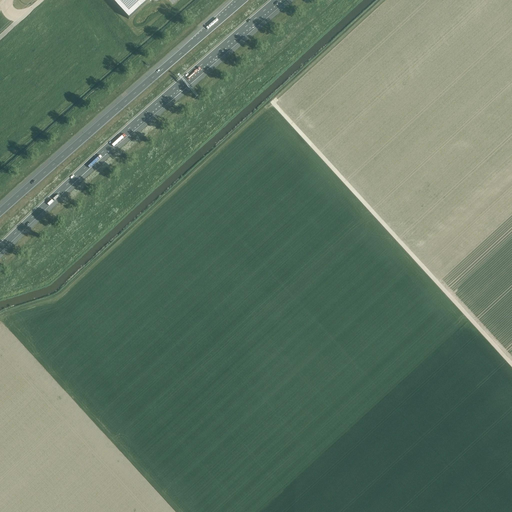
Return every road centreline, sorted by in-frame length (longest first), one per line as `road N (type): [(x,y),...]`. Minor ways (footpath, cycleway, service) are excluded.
road 1 (motorway): [(0,247),(276,0)]
road 2 (unknown): [(511,368),(275,108)]
road 3 (motorway): [(243,0),(0,212)]
